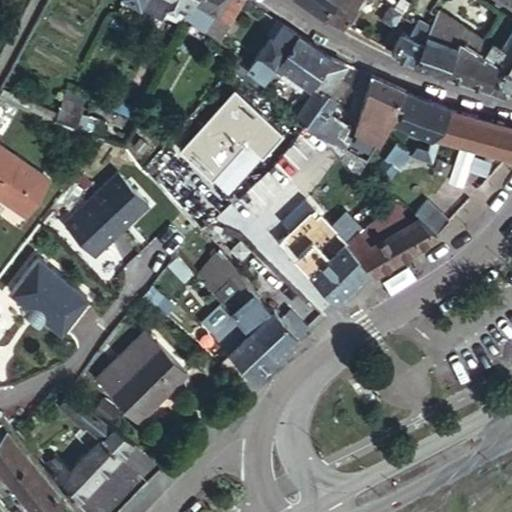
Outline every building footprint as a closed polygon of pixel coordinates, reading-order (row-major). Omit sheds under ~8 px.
[(142,1),(140,0),(130,0),(127,4),(140,13),(146,3),(142,1)] [(192,0),(142,0),(142,1),(146,3),(160,13),(167,1),(175,6),(178,0),(186,0),(191,3),(192,0)] [(192,0),(191,3),(186,11),(196,19),(205,5),(218,12),(225,0),(192,0)] [(243,0),(225,0),(218,12),(207,29),(212,34),(215,29),(221,31),(231,15),(233,16),(243,0)] [(308,0),(324,10),(330,0),(308,0)] [(330,0),(324,10),(345,21),(356,3),(353,0),(330,0)] [(435,12),(430,9),(428,8),(422,18),(431,22),(426,33),(456,45),(460,35),(455,33),(461,23),(435,12)] [(299,31),(283,21),(272,35),(269,33),(256,50),(259,52),(255,58),(249,55),(245,61),(246,63),(263,77),(269,70),(278,59),(299,31)] [(490,41),(461,23),(455,33),(460,35),(476,46),(484,50),(490,41)] [(403,28),(393,48),(416,58),(424,39),(412,34),(415,27),(409,24),(406,30),(403,28)] [(511,67),(511,27),(501,46),(490,40),(490,41),(484,50),(501,61),(511,67)] [(331,51),(299,31),(278,59),(315,84),(317,80),(331,51)] [(456,45),(426,33),(424,39),(416,58),(446,70),(456,45)] [(476,46),(460,35),(456,45),(446,70),(465,77),(476,46)] [(465,77),(486,85),(501,61),(484,50),(476,46),(465,77)] [(335,53),(331,51),(317,80),(331,89),(347,59),(335,53)] [(239,56),(230,65),(239,72),(246,63),(245,61),(239,56)] [(503,91),(511,77),(511,67),(501,61),(486,85),(503,91)] [(263,77),(257,87),(294,116),(307,96),(269,70),(263,77)] [(408,87),(376,72),(365,94),(370,97),(363,113),(388,124),(391,119),(407,88),(408,87)] [(307,96),(294,116),(312,130),(337,92),(331,89),(317,80),(315,84),(307,96)] [(449,106),(407,88),(391,119),(432,137),(433,134),(449,106)] [(68,101),(58,121),(79,131),(88,112),(68,101)] [(442,136),(511,155),(511,153),(511,123),(449,106),(433,134),(442,136)] [(361,129),(348,121),(331,145),(355,172),(360,166),(354,161),(362,149),(352,143),(361,129)] [(397,147),(374,170),(383,180),(396,167),(401,173),(415,157),(434,162),(442,136),(433,134),(432,137),(428,148),(420,146),(412,158),(411,159),(397,147)] [(0,202),(25,219),(49,183),(0,149),(0,202)] [(233,207),(252,227),(295,184),(277,166),(233,207)] [(355,172),(349,166),(339,175),(357,196),(344,208),(353,217),(375,195),(366,185),(360,178),(355,172)] [(360,178),(366,185),(372,178),(369,175),(366,172),(360,178)] [(151,206),(120,176),(67,230),(98,261),(151,206)] [(295,184),(272,208),(286,222),(309,200),(295,184)] [(200,224),(200,225),(202,228),(224,210),(207,190),(185,209),(200,224)] [(387,221),(404,203),(395,193),(384,205),(374,215),(380,221),(383,217),(387,221)] [(281,242),(337,301),(371,269),(348,242),(349,241),(360,230),(362,227),(374,215),(384,205),(375,195),(353,217),(344,208),(330,222),(309,200),(286,222),(294,230),(281,242)] [(415,213),(435,232),(448,220),(427,198),(413,211),(415,213)] [(421,245),(435,232),(415,213),(370,242),(360,230),(349,241),(348,242),(371,269),(375,274),(421,245)] [(219,248),(200,273),(276,357),(299,336),(275,308),(273,310),(219,248)] [(39,260),(13,294),(31,307),(45,318),(63,332),(88,298),(39,260)] [(178,303),(154,283),(145,295),(168,315),(178,303)] [(216,334),(254,378),(276,357),(226,302),(208,317),(208,324),(217,334),(216,334)] [(45,318),(31,307),(26,313),(40,325),(45,318)] [(96,378),(106,388),(158,339),(148,328),(96,378)] [(158,339),(106,388),(135,419),(138,418),(189,371),(158,339)] [(114,511),(150,474),(163,462),(72,391),(57,409),(83,430),(77,437),(92,452),(73,471),(59,456),(48,465),(78,499),(91,511),(114,511)] [(32,459),(9,432),(0,439),(0,467),(8,478),(32,459)] [(49,481),(32,459),(8,478),(25,500),(49,481)] [(34,511),(53,511),(66,501),(49,481),(25,500),(34,511)]
